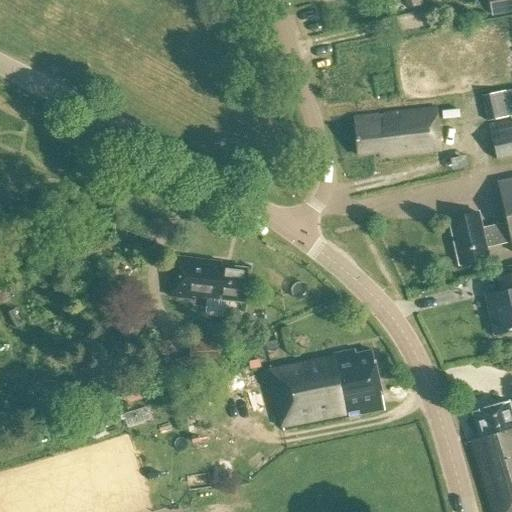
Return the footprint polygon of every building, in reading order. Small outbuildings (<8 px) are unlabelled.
[(511,0),(489,4),(492,20),(511,16),(511,0)] [(511,118),(511,90),(482,96),(487,123),(511,118)] [(376,158),(436,153),(433,113),(353,120),(356,154),(376,153),(376,158)] [(511,119),(488,124),(497,162),(511,158),(511,119)] [(511,249),(511,181),(497,185),(506,225),(482,230),(479,214),(450,221),(460,265),(488,259),(486,249),(511,243),(511,249)] [(240,303),(245,269),(219,266),(219,264),(174,258),(169,299),(191,302),(192,297),(240,303)] [(486,296),(496,334),(511,330),(511,331),(511,273),(497,277),(501,291),(486,296)] [(218,339),(189,340),(189,358),(153,368),(157,383),(125,391),(101,395),(104,409),(127,405),(171,394),(168,384),(193,378),(191,368),(219,367),(218,339)] [(266,353),(278,351),(275,340),(263,342),(266,353)] [(282,431),(382,411),(371,356),(355,360),(353,353),(270,369),(282,431)] [(488,511),(511,511),(511,417),(510,416),(507,404),(470,414),(478,439),(467,442),(488,511)]
